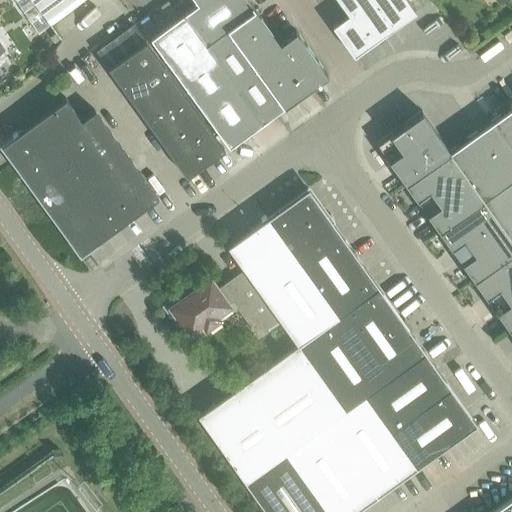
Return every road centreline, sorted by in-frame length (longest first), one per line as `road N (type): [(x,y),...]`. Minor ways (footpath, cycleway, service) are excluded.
road 1 (unclassified): [(511,403),(315,127)]
road 2 (unclassified): [(71,310),(315,127)]
road 3 (unclassified): [(315,127),(398,66),(463,70),(511,34)]
road 4 (tertiary): [(217,511),(94,341)]
road 5 (unknown): [(0,110),(80,45),(106,7)]
road 6 (tertiary): [(71,310),(0,208)]
